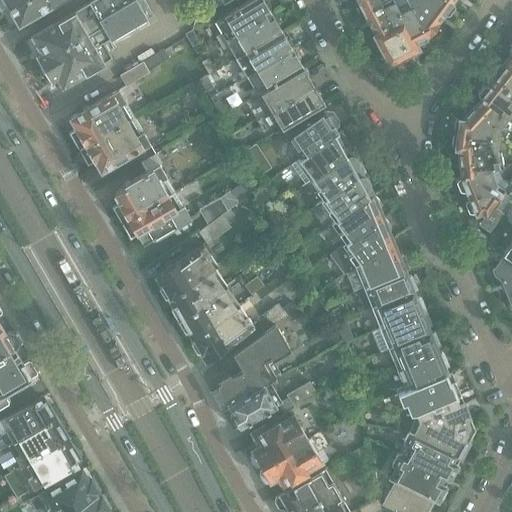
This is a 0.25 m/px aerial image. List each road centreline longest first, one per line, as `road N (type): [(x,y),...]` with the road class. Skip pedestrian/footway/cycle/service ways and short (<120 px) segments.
road 1 (residential): [(251,511),(188,381),(0,53)]
road 2 (secondary): [(229,511),(0,113)]
road 3 (secondary): [(0,227),(166,511)]
road 4 (residential): [(0,280),(132,511)]
road 5 (residential): [(511,373),(403,140)]
road 6 (residential): [(403,140),(351,78),(310,0)]
road 7 (residential): [(403,140),(492,0)]
